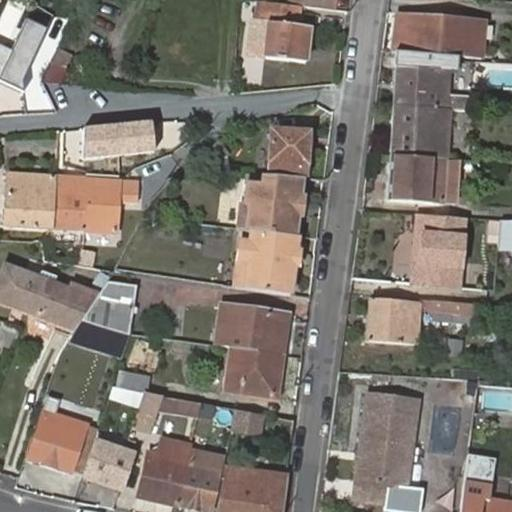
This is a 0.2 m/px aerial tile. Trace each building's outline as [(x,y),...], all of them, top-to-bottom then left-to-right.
[(333,0),(288,0),(287,7),(332,13),(333,0)] [(402,15),(401,28),(437,31),(438,19),(402,15)] [(11,49),(0,43),(0,79),(20,89),(49,29),(26,18),(11,49)] [(454,33),(455,20),(438,19),(437,31),(454,33)] [(481,61),(484,22),(455,20),(454,33),(454,44),(459,43),(458,59),(481,61)] [(268,25),(263,61),(304,66),(309,30),(268,25)] [(425,57),(452,59),(458,59),(459,43),(454,44),(454,33),(437,31),(401,28),(397,54),(425,57)] [(64,86),(70,53),(52,49),(46,82),(64,86)] [(397,54),(393,108),(447,111),(449,75),(440,74),(440,71),(424,70),(425,57),(397,54)] [(455,66),(455,74),(478,75),(479,68),(455,66)] [(393,108),(390,156),(440,160),(441,155),(433,155),(436,126),(460,127),(461,112),(447,111),(393,108)] [(468,127),(469,113),(461,112),(460,127),(468,127)] [(151,123),(84,129),(82,160),(153,154),(151,123)] [(271,133),(269,166),(306,168),(309,137),(307,136),(271,133)] [(454,206),(458,162),(440,160),(390,156),(387,204),(438,207),(438,204),(454,206)] [(6,192),(2,228),(51,232),(55,179),(7,177),(6,192)] [(305,183),(259,178),(258,188),(244,186),(237,232),(248,233),(247,243),(236,241),(229,289),(290,298),(305,183)] [(55,179),(51,232),(82,234),(85,182),(55,179)] [(85,182),(82,234),(113,237),(117,199),(134,200),(139,186),(118,184),(85,182)] [(423,218),(417,217),(412,284),(418,284),(423,218)] [(423,218),(418,284),(457,286),(462,220),(423,218)] [(511,222),(488,220),(486,244),(498,245),(498,252),(511,253),(511,222)] [(6,266),(0,279),(0,301),(57,322),(69,289),(6,266)] [(95,299),(82,322),(102,328),(129,337),(135,290),(102,285),(95,299)] [(95,299),(69,289),(57,322),(77,330),(95,299)] [(477,307),(418,302),(417,308),(417,314),(476,318),(477,307)] [(417,314),(417,308),(368,304),(366,344),(415,347),(417,314)] [(221,312),(216,350),(230,352),(282,359),(287,320),(221,312)] [(0,327),(0,349),(7,352),(14,333),(0,327)] [(118,351),(125,353),(131,337),(129,337),(102,328),(99,337),(121,344),(118,351)] [(442,339),(440,357),(458,359),(460,341),(442,339)] [(276,402),(282,359),(230,352),(225,394),(276,402)] [(118,389),(148,395),(151,380),(121,374),(118,389)] [(411,401),(368,397),(360,485),(403,489),(411,401)] [(162,398),(157,412),(176,416),(179,401),(162,398)] [(70,472),(83,476),(99,431),(55,417),(59,402),(48,399),(28,460),(69,474),(70,472)] [(179,401),(176,416),(199,421),(202,406),(179,401)] [(262,439),(266,418),(238,413),(235,428),(234,433),(262,439)] [(85,479),(120,492),(132,458),(97,447),(85,479)] [(138,499),(177,507),(186,469),(190,453),(161,447),(157,463),(147,460),(138,499)] [(459,511),(509,511),(510,505),(488,501),(495,461),(468,457),(459,511)] [(186,469),(177,507),(197,511),(208,511),(217,477),(186,469)] [(230,511),(237,471),(226,470),(216,511),(230,511)] [(281,511),(287,477),(237,471),(230,511),(281,511)]
